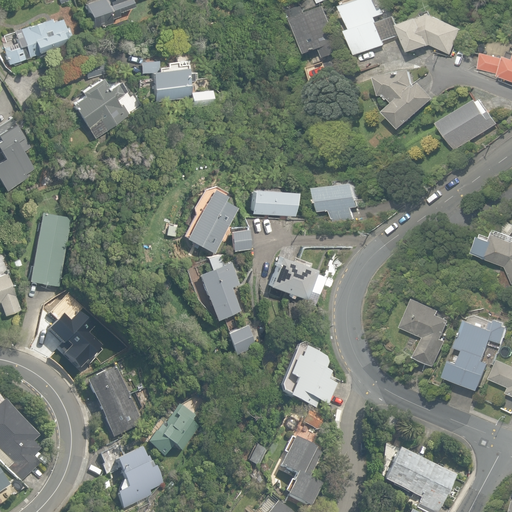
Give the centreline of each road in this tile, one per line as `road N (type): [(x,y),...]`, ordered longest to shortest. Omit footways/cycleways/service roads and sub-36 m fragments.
road 1 (residential): [(511,149),(357,273),(347,319),(368,375)]
road 2 (residential): [(24,511),(62,473),(69,431),(63,401),(46,377),(0,354)]
road 3 (residential): [(368,375),(502,440)]
road 4 (residential): [(368,375),(352,408),(339,511)]
